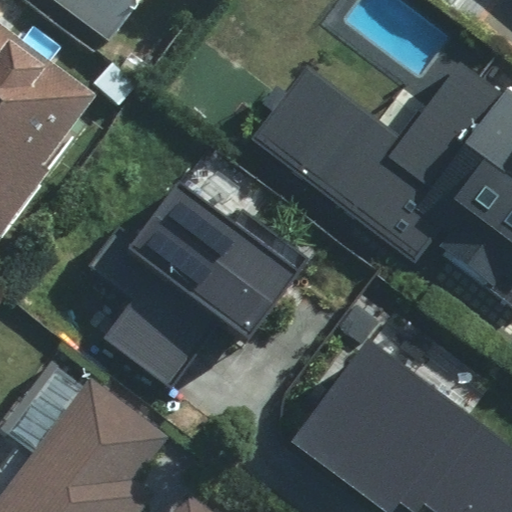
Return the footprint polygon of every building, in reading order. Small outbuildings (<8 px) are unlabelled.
[(69,0),(120,37),(150,0),(69,0)] [(0,244),(110,91),(0,13),(0,244)] [(511,78),(463,42),(403,122),(305,48),(242,132),(414,260),(437,229),(511,284),(511,78)] [(117,340),(162,375),(211,310),(242,333),(291,268),(174,180),(139,226),(122,213),(86,260),(144,304),(117,340)] [(511,511),(511,453),(361,345),(294,437),(389,506),(395,497),(414,511),(423,500),(439,511),(511,511)] [(143,511),(164,484),(149,473),(182,428),(101,369),(0,508),(0,511),(231,511),(198,488),(180,511),(143,511)]
